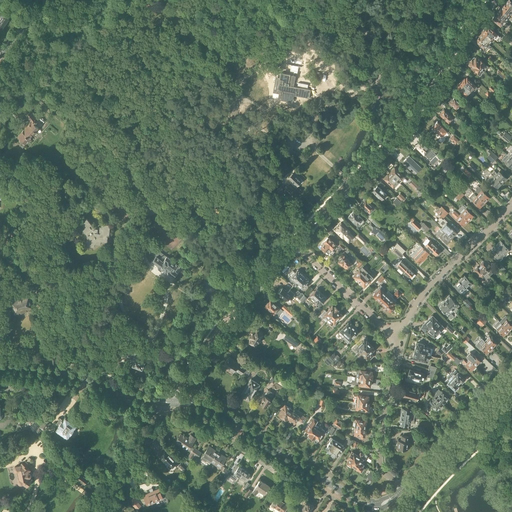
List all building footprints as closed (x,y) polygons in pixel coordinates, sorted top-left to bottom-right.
[(511,13),(511,11),(511,8),(505,2),(503,3),(502,5),(503,5),(501,8),(509,15),(511,17),(511,13)] [(509,15),(501,8),(500,8),(499,8),(498,10),(498,11),(497,13),(496,13),(505,20),(509,15)] [(0,16),(1,17),(0,18),(0,28),(1,29),(9,19),(5,16),(6,14),(0,9),(0,16)] [(500,26),(505,20),(496,13),(495,13),(494,14),(494,15),(494,16),(492,19),(500,26)] [(498,36),(496,34),(497,34),(488,26),(487,27),(486,27),(484,27),(484,28),(483,28),(483,29),(484,31),(492,38),(494,37),(496,39),(498,36)] [(488,43),(492,38),(484,31),(479,35),(488,43)] [(488,43),(479,35),(478,35),(476,36),(476,38),(476,39),(475,40),(483,48),(486,50),(490,45),(488,43)] [(471,60),(483,71),(486,68),(486,69),(488,67),(477,56),(475,58),(474,57),(471,60)] [(481,73),(483,71),(471,60),(469,62),(470,63),(468,65),(480,76),(481,74),(481,73)] [(503,79),(506,76),(499,70),(497,72),(503,79)] [(288,85),(290,76),(280,75),(277,90),(282,91),(280,97),(290,99),(291,94),(309,97),(310,89),(294,86),(294,85),(290,84),(290,85),(288,85)] [(461,81),(471,90),(473,92),(477,87),(467,78),(465,79),(464,78),(461,81)] [(466,95),(471,90),(461,81),(458,85),(459,85),(457,87),(465,94),(462,97),(466,102),(469,98),(466,95)] [(494,92),(496,90),(491,85),(488,88),(489,89),(488,91),(492,95),(494,93),(494,92)] [(461,103),(454,96),(449,102),(456,108),(461,103)] [(49,110),(51,108),(53,110),(56,107),(51,102),(48,105),(49,106),(48,108),(49,110)] [(444,110),(440,114),(448,122),(452,118),(452,117),(450,114),(449,115),(444,110)] [(40,116),(38,119),(37,118),(36,117),(33,114),(32,111),(26,114),(31,122),(27,126),(26,125),(24,127),(25,128),(18,137),(26,144),(30,139),(29,139),(38,128),(35,124),(39,120),(43,124),(45,121),(40,116)] [(435,124),(432,127),(433,128),(432,129),(435,131),(435,130),(442,136),(447,131),(437,121),(435,124)] [(503,135),(501,133),(498,130),(496,132),(499,135),(507,143),(509,140),(503,134),(503,135)] [(509,140),(511,137),(505,132),(503,134),(509,140)] [(461,141),(459,140),(460,140),(454,134),(450,139),(455,144),(456,144),(458,145),(461,141)] [(431,150),(429,148),(423,142),(421,144),(419,143),(417,146),(418,147),(417,147),(424,153),(426,155),(427,154),(429,156),(432,153),(430,151),(431,150)] [(489,154),(495,160),(497,157),(489,149),(487,152),(489,154)] [(409,156),(403,161),(407,165),(406,166),(407,166),(410,169),(412,167),(416,172),(421,167),(409,156)] [(511,159),(509,156),(506,158),(505,158),(503,156),(501,158),(506,162),(505,163),(509,166),(510,166),(511,168),(511,166),(511,159)] [(474,172),(474,171),(477,168),(471,163),(467,166),(474,172)] [(301,181),(293,174),(298,169),(296,166),(291,172),(293,173),(288,178),(297,185),(301,181)] [(390,173),(398,181),(403,176),(394,167),(391,171),(390,173)] [(494,170),(491,173),(502,183),(505,180),(504,180),(506,178),(504,176),(505,176),(501,172),(502,171),(498,167),(495,170),(494,170)] [(469,177),(472,174),(465,168),(463,171),(469,177)] [(0,176),(0,177),(5,182),(6,183),(11,177),(5,171),(0,176)] [(393,186),(398,181),(390,173),(388,175),(388,174),(384,178),(393,186)] [(491,173),(487,177),(489,180),(490,180),(492,182),(491,182),(495,186),(497,187),(499,185),(499,186),(502,183),(491,173)] [(415,189),(416,188),(418,186),(412,181),(409,184),(415,189)] [(275,197),(279,193),(283,188),(280,185),(276,190),(270,196),(277,203),(279,201),(275,197)] [(295,192),(289,186),(287,185),(285,187),(286,189),(288,188),(293,194),(295,192)] [(373,190),(372,191),(381,199),(384,196),(385,198),(388,196),(386,194),(385,194),(381,190),(379,188),(377,186),(375,188),(375,187),(372,190),(373,190)] [(484,192),(484,191),(478,186),(475,189),(477,190),(474,192),(485,202),(487,200),(487,199),(489,197),(487,196),(488,195),(484,192)] [(153,197),(150,193),(147,189),(136,196),(138,201),(139,200),(141,205),(153,197)] [(461,197),(462,197),(464,195),(458,189),(456,192),(461,197)] [(459,200),(461,197),(456,192),(453,194),(459,200)] [(482,205),(485,202),(474,192),(471,195),(469,197),(472,200),(474,201),(473,202),(478,206),(478,205),(480,207),(481,205),(482,205)] [(402,202),(406,199),(400,193),(397,196),(402,202)] [(362,206),(370,213),(372,211),(373,212),(374,212),(375,212),(376,212),(376,211),(376,210),(376,209),(365,199),(364,198),(362,201),(362,202),(360,203),(363,206),(362,206)] [(397,206),(401,202),(396,198),(392,202),(397,206)] [(471,217),(473,215),(471,214),(468,210),(469,208),(466,206),(465,207),(462,205),(458,210),(461,213),(469,221),(471,218),(471,217)] [(446,215),(448,213),(442,207),(440,210),(446,215)] [(205,223),(210,219),(201,209),(196,214),(205,223)] [(354,210),(348,216),(351,219),(354,222),(359,227),(364,221),(359,216),(357,213),(354,210)] [(443,218),(446,215),(440,210),(437,212),(443,218)] [(469,221),(461,213),(459,215),(455,211),(452,214),(456,218),(458,219),(457,220),(462,224),(463,225),(465,223),(466,223),(469,221)] [(82,228),(86,232),(87,234),(86,245),(94,246),(94,244),(100,244),(101,241),(107,242),(107,236),(106,236),(106,234),(109,234),(110,223),(101,223),(101,226),(100,226),(99,231),(97,231),(98,227),(96,227),(95,228),(87,218),(81,222),(85,226),(82,228)] [(371,221),(379,228),(382,226),(380,224),(374,218),(371,221)] [(418,230),(421,227),(414,220),(411,223),(418,230)] [(377,231),(379,229),(371,221),(368,225),(372,229),(371,231),(375,235),(378,232),(377,231)] [(439,225),(441,227),(444,230),(451,237),(456,232),(449,225),(450,224),(448,223),(447,224),(445,222),(442,225),(440,223),(439,225)] [(343,236),(348,241),(353,236),(348,232),(349,231),(341,223),(335,230),(343,237),(343,236)] [(421,225),(427,231),(429,228),(423,223),(421,225)] [(451,237),(444,230),(441,227),(436,232),(447,242),(451,237)] [(364,243),(366,241),(358,234),(356,236),(364,243)] [(335,243),(328,237),(324,241),(320,245),(322,246),(321,246),(329,253),(331,255),(338,247),(335,244),(335,243)] [(426,247),(424,249),(429,253),(431,251),(436,256),(438,253),(438,254),(441,252),(440,251),(440,250),(430,240),(425,245),(426,247)] [(511,244),(511,245),(508,248),(500,240),(495,245),(505,255),(510,250),(509,250),(510,248),(511,250),(511,244)] [(397,243),(394,246),(396,249),(402,254),(405,250),(397,243)] [(174,271),(178,265),(151,245),(147,251),(155,257),(152,261),(158,266),(166,273),(167,272),(173,276),(176,272),(174,271)] [(420,245),(411,255),(413,258),(419,264),(422,261),(423,261),(427,257),(426,256),(429,253),(424,249),(423,247),(420,245)] [(499,261),(505,255),(495,245),(490,251),(499,261)] [(401,258),(403,255),(402,254),(396,249),(394,251),(401,258)] [(348,257),(345,254),(338,261),(341,264),(342,263),(347,268),(352,263),(351,262),(353,260),(350,256),(348,257)] [(6,263),(10,265),(11,264),(15,261),(14,257),(7,255),(4,258),(6,263)] [(489,263),(491,261),(488,258),(486,260),(485,259),(484,261),(483,260),(480,263),(481,264),(480,266),(486,272),(489,275),(492,273),(489,270),(491,268),(489,265),(490,264),(489,263)] [(399,261),(396,265),(396,266),(398,267),(409,278),(414,273),(403,262),(401,260),(400,261),(399,261)] [(383,272),(390,266),(387,263),(381,270),(383,272)] [(500,268),(503,272),(506,269),(499,263),(497,265),(500,268)] [(359,281),(368,270),(363,265),(353,276),(359,281)] [(489,275),(486,272),(480,266),(478,267),(477,266),(474,269),(475,269),(473,271),(480,278),(481,277),(485,280),(489,275)] [(291,276),(290,278),(295,283),(304,275),(298,270),(297,271),(296,271),(295,273),(293,271),(289,274),(291,276)] [(364,286),(370,280),(374,276),(368,270),(359,281),(364,286)] [(295,283),(298,286),(299,284),(304,289),(310,283),(308,281),(309,280),(304,275),(295,283)] [(473,284),(469,280),(464,275),(459,280),(468,290),(468,289),(466,287),(469,284),(470,286),(470,285),(471,286),(473,284)] [(463,295),(468,290),(459,280),(454,285),(463,295)] [(295,294),(290,290),(288,292),(282,288),(278,293),(286,300),(288,298),(290,300),(293,297),(292,296),(293,296),(296,298),(297,297),(298,296),(295,294)] [(313,302),(314,301),(322,293),(317,288),(307,298),(309,300),(310,300),(313,302)] [(378,300),(385,293),(380,288),(373,295),(378,300)] [(298,291),(295,294),(298,296),(297,297),(300,300),(303,297),(304,295),(302,293),(301,294),(298,291)] [(322,293),(314,301),(317,304),(316,305),(315,306),(316,308),(327,297),(322,293)] [(383,305),(390,297),(385,293),(378,300),(383,305)] [(29,295),(10,301),(14,313),(20,311),(20,312),(21,312),(22,312),(26,311),(26,310),(27,310),(27,309),(33,307),(29,295)] [(444,300),(452,309),(455,312),(458,309),(457,308),(460,306),(449,295),(444,300)] [(461,296),(459,298),(467,307),(471,304),(466,299),(465,300),(461,296)] [(390,297),(383,305),(390,311),(391,311),(394,308),(394,306),(393,305),(395,302),(390,297)] [(268,302),(265,305),(277,316),(282,310),(271,300),(269,302),(268,302)] [(449,311),(452,309),(444,300),(438,306),(451,319),(453,317),(453,316),(453,315),(449,311)] [(325,310),(320,315),(326,321),(328,320),(338,309),(335,306),(334,307),(332,306),(327,311),(325,310)] [(338,309),(328,320),(331,322),(329,324),(331,326),(333,328),(336,325),(334,323),(342,315),(340,313),(341,312),(338,309)] [(444,328),(444,327),(433,315),(431,315),(427,320),(439,333),(444,328)] [(503,319),(500,322),(502,323),(510,331),(511,328),(511,327),(511,323),(511,322),(511,321),(506,316),(504,317),(503,319)] [(435,337),(439,333),(427,320),(423,324),(423,325),(421,327),(425,331),(426,331),(428,333),(431,335),(432,334),(434,337),(435,337)] [(500,321),(495,326),(504,335),(506,333),(507,334),(510,331),(502,323),(500,322),(500,321)] [(344,336),(354,326),(351,323),(350,324),(348,323),(340,331),(338,333),(340,335),(341,334),(344,336)] [(451,332),(454,329),(449,324),(446,326),(451,332)] [(343,338),(346,341),(345,341),(347,343),(349,341),(358,331),(356,330),(357,329),(354,326),(344,336),(343,338)] [(249,342),(255,346),(258,343),(259,343),(261,340),(261,338),(263,334),(257,330),(254,334),(252,334),(251,337),(251,338),(252,338),(249,342)] [(299,343),(286,335),(283,339),(296,347),(299,343)] [(485,341),(493,349),(496,346),(495,345),(497,343),(490,337),(490,336),(485,341)] [(360,352),(369,343),(366,340),(366,341),(364,339),(354,349),(357,352),(358,350),(360,352)] [(493,349),(485,341),(482,339),(478,343),(481,346),(488,353),(490,351),(493,349)] [(423,346),(423,344),(418,342),(417,344),(416,344),(416,346),(415,346),(414,349),(415,350),(415,351),(431,355),(433,349),(426,347),(423,346)] [(369,343),(360,352),(366,358),(369,360),(374,356),(370,353),(374,349),(372,346),(369,343)] [(442,349),(446,353),(453,347),(450,344),(446,348),(445,347),(444,346),(442,349)] [(144,363),(138,361),(140,354),(137,353),(138,349),(130,346),(128,352),(126,352),(125,357),(133,359),(132,362),(134,362),(132,366),(134,366),(134,368),(139,369),(140,369),(142,369),(144,363)] [(431,355),(415,351),(414,352),(413,356),(413,358),(419,359),(419,360),(427,362),(428,355),(431,355)] [(446,354),(453,361),(455,358),(448,351),(446,354)] [(480,361),(474,354),(470,351),(465,356),(468,359),(476,366),(479,363),(478,363),(480,361)] [(335,361),(339,357),(337,355),(335,352),(330,357),(335,361)] [(225,362),(223,364),(233,371),(235,369),(238,372),(241,374),(242,372),(245,368),(239,363),(229,356),(226,360),(225,361),(225,362)] [(473,369),(476,366),(468,359),(466,361),(464,359),(462,362),(471,370),(473,368),(473,369)] [(256,373),(261,366),(256,363),(256,364),(252,370),(256,373)] [(432,378),(435,370),(429,368),(427,377),(432,378)] [(372,371),(360,370),(357,369),(356,373),(359,373),(358,377),(372,379),(372,374),(371,374),(372,371)] [(417,369),(416,371),(409,369),(407,376),(415,378),(414,380),(420,382),(421,380),(422,380),(424,373),(420,372),(420,370),(417,369)] [(449,374),(460,384),(462,382),(465,379),(455,370),(453,373),(452,372),(449,374)] [(278,380),(279,378),(272,373),(271,375),(273,376),(270,381),(274,383),(276,379),(278,380)] [(458,386),(460,384),(449,374),(447,377),(448,378),(445,381),(455,390),(458,386)] [(352,384),(370,386),(371,379),(358,377),(355,377),(355,381),(352,380),(352,384)] [(251,379),(241,395),(249,400),(259,384),(251,379)] [(268,389),(260,403),(261,404),(261,405),(261,406),(262,406),(263,406),(264,406),(264,405),(266,407),(271,399),(274,394),(268,389)] [(419,392),(406,389),(403,397),(417,401),(418,396),(420,396),(421,393),(419,393),(419,392)] [(441,391),(438,389),(435,392),(436,393),(434,396),(443,404),(449,398),(441,391)] [(368,396),(357,394),(357,395),(354,394),(353,396),(355,397),(355,402),(367,403),(368,396)] [(437,410),(443,404),(434,396),(431,399),(430,398),(427,402),(431,406),(432,405),(436,409),(437,410)] [(367,403),(355,402),(353,401),(352,404),(356,404),(355,409),(368,410),(368,403),(367,403)] [(291,411),(284,406),(285,405),(281,402),(278,406),(282,409),(278,415),(287,420),(292,411),(292,410),(291,411)] [(406,408),(404,408),(403,408),(401,408),(399,424),(409,426),(410,423),(413,424),(414,419),(414,415),(415,411),(411,410),(412,409),(406,408)] [(292,411),(287,420),(294,424),(295,422),(297,420),(300,422),(304,416),(299,413),(299,415),(292,411)] [(76,421),(74,421),(66,415),(63,420),(62,420),(58,425),(59,426),(56,429),(67,437),(70,433),(72,435),(75,430),(74,428),(76,424),(77,423),(77,422),(76,421)] [(311,436),(318,426),(315,424),(318,420),(314,417),(313,418),(314,418),(304,433),(305,436),(307,436),(308,434),(311,436)] [(45,419),(44,420),(41,418),(39,420),(36,418),(34,421),(34,422),(29,430),(30,430),(29,431),(34,434),(38,429),(39,427),(45,419)] [(40,431),(41,429),(44,431),(50,423),(45,419),(39,427),(38,429),(40,431)] [(355,427),(365,428),(366,420),(355,419),(354,419),(353,422),(355,422),(355,427)] [(343,426),(340,424),(338,423),(336,426),(335,425),(334,427),(339,431),(343,426)] [(334,427),(335,425),(333,424),(332,426),(329,424),(325,429),(330,432),(333,427),(334,427)] [(325,430),(318,426),(311,436),(315,438),(314,440),(314,442),(317,442),(319,439),(324,431),(325,430)] [(364,436),(365,428),(355,427),(354,431),(352,431),(352,433),(353,434),(354,434),(358,435),(358,436),(361,437),(363,437),(364,436)] [(410,436),(411,431),(404,430),(403,435),(401,435),(401,440),(398,440),(397,448),(398,448),(397,450),(398,450),(398,451),(400,451),(401,450),(401,448),(408,448),(409,447),(409,444),(408,444),(408,441),(408,436),(410,436)] [(175,442),(188,451),(194,442),(196,438),(191,434),(188,438),(184,435),(183,436),(180,434),(175,442)] [(331,452),(338,442),(332,438),(326,448),(328,450),(328,451),(330,452),(331,452)] [(338,442),(331,452),(332,453),(333,454),(334,454),(335,455),(335,454),(337,456),(344,445),(338,442)] [(211,462),(218,452),(209,446),(202,456),(211,462)] [(194,456),(197,450),(194,448),(189,456),(192,458),(194,456)] [(168,455),(169,454),(165,450),(162,453),(164,455),(160,458),(163,461),(163,462),(168,466),(171,469),(175,465),(176,467),(179,464),(172,457),(171,458),(168,455)] [(359,456),(358,455),(352,451),(346,460),(347,460),(346,462),(351,466),(352,465),(352,466),(359,456)] [(227,458),(218,452),(211,462),(214,465),(219,469),(227,458)] [(359,456),(352,466),(361,471),(363,468),(362,466),(363,464),(361,462),(363,459),(361,457),(363,453),(361,452),(358,455),(359,456)] [(27,467),(29,464),(30,464),(24,460),(22,463),(21,465),(15,466),(14,468),(14,471),(16,472),(18,472),(19,479),(18,480),(18,481),(18,482),(18,483),(19,483),(20,484),(21,484),(23,484),(21,487),(25,490),(32,478),(30,477),(31,476),(31,472),(29,471),(30,469),(27,467)] [(187,465),(183,462),(182,461),(179,465),(183,469),(187,465)] [(237,480),(244,469),(239,466),(233,474),(234,474),(233,476),(237,480)] [(244,469),(237,480),(241,482),(242,480),(245,481),(250,473),(244,469)] [(89,479),(81,473),(77,478),(85,485),(89,479)] [(224,475),(217,486),(219,487),(221,485),(222,486),(224,483),(223,482),(226,477),(224,475)] [(258,496),(260,492),(264,494),(270,486),(260,480),(254,488),(255,488),(252,492),(256,494),(258,496)] [(249,488),(244,496),(247,498),(252,491),(249,488)] [(159,489),(151,492),(143,495),(145,500),(141,501),(142,504),(146,502),(147,505),(151,503),(152,504),(163,499),(163,498),(159,489)] [(281,500),(278,498),(282,491),(278,489),(274,496),(276,497),(271,504),(276,507),(275,508),(279,511),(280,510),(283,511),(287,511),(289,510),(287,509),(289,506),(284,502),(285,501),(282,499),(281,500)] [(311,509),(313,506),(307,501),(301,511),(302,511),(309,511),(310,511),(311,510),(311,509)]
